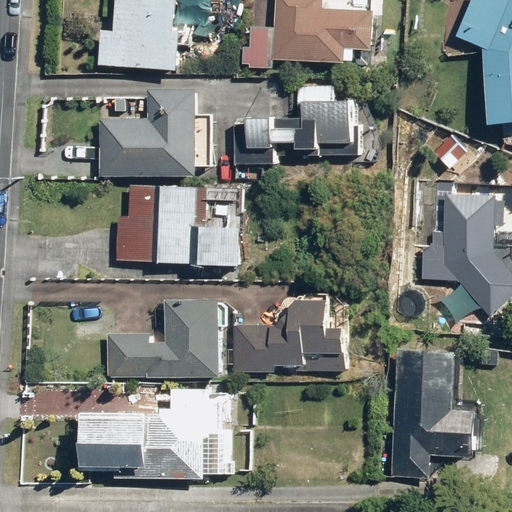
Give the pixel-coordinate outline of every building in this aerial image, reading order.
[(187,69),(189,24),(185,24),(185,0),(124,0),(123,30),(108,29),(106,66),(187,69)] [(380,49),(381,10),(328,8),(327,0),(281,0),(281,27),(267,27),(256,26),(255,46),(247,46),(247,63),(253,64),(253,68),(280,69),(280,59),(352,60),(352,49),(380,49)] [(511,0),(477,0),(463,36),(491,49),(504,125),(511,123),(511,0)] [(328,143),(362,144),(364,99),(340,98),(341,85),(303,84),(301,118),(258,116),(257,147),(282,148),(282,141),(305,142),(305,149),(328,150),(328,143)] [(219,117),(206,117),(207,92),(155,90),(155,119),(106,118),(105,158),(105,173),(204,175),(204,166),(218,166),(219,117)] [(497,316),(511,301),(511,261),(502,251),(503,241),(505,185),(441,182),(437,262),(426,262),(426,280),(466,281),(497,316)] [(252,265),(253,213),(248,212),(248,189),(136,185),(134,217),(123,216),(121,260),(252,265)] [(355,373),(356,326),(351,326),(351,296),(300,295),(299,326),(261,325),(238,325),(237,371),(281,372),(281,364),(311,365),(311,372),(355,373)] [(138,335),(114,334),(112,374),(228,378),(231,299),(171,297),(171,308),(157,307),(156,336),(138,335)] [(467,350),(404,346),(396,476),(438,479),(439,454),(484,457),(487,409),(464,407),(467,350)] [(221,393),(222,388),(180,387),(179,403),(179,407),(168,407),(168,413),(88,411),(87,469),(123,469),(122,478),(213,480),(214,471),(240,472),(240,461),(234,461),(235,393),(221,393)]
